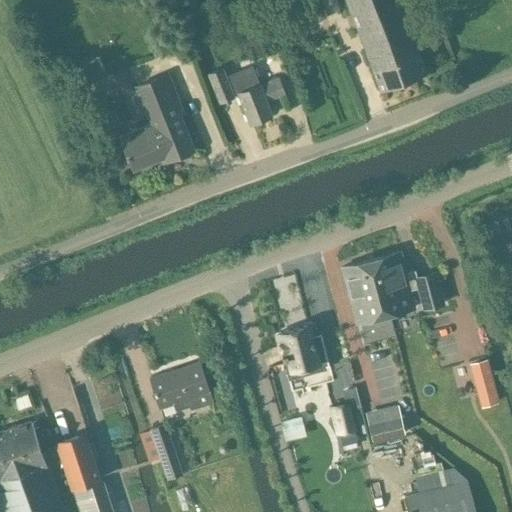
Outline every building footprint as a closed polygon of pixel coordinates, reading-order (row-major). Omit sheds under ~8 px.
[(426,73),(398,0),(345,0),(380,90),(426,73)] [(266,100),(284,92),(278,78),(260,85),(252,65),(226,76),(222,66),(208,72),(219,101),(238,93),(250,123),(271,114),(266,100)] [(177,156),(193,149),(179,114),(183,112),(167,74),(136,86),(151,124),(120,136),(133,169),(175,152),(177,156)] [(374,258),(389,314),(412,308),(407,290),(418,287),(424,308),(443,302),(435,272),(417,276),(415,270),(405,272),(399,251),(374,258)] [(374,258),(342,266),(357,323),(361,322),(367,320),(370,330),(392,324),(389,314),(374,258)] [(310,325),(275,334),(283,364),(289,362),(292,372),(317,365),(318,369),(329,366),(321,334),(312,336),(310,325)] [(487,359),(474,362),(478,377),(491,374),(487,359)] [(211,397),(209,391),(199,361),(150,377),(160,407),(174,402),(176,408),(211,397)] [(328,405),(335,435),(339,434),(342,445),(358,442),(355,430),(358,430),(352,408),(362,406),(356,385),(342,388),(345,401),(328,405)] [(498,402),(495,389),(481,392),(477,393),(481,406),(498,402)] [(400,414),(368,422),(372,440),(404,432),(400,414)] [(0,451),(36,440),(30,421),(0,430),(0,451)] [(151,427),(151,429),(139,433),(148,461),(160,457),(168,478),(182,473),(165,422),(151,427)] [(57,442),(72,488),(99,479),(84,434),(57,442)] [(45,466),(36,440),(0,451),(0,498),(4,511),(64,511),(49,465),(45,466)] [(475,511),(467,478),(405,495),(409,511),(475,511)] [(104,480),(72,490),(73,492),(79,511),(110,500),(104,480)]
